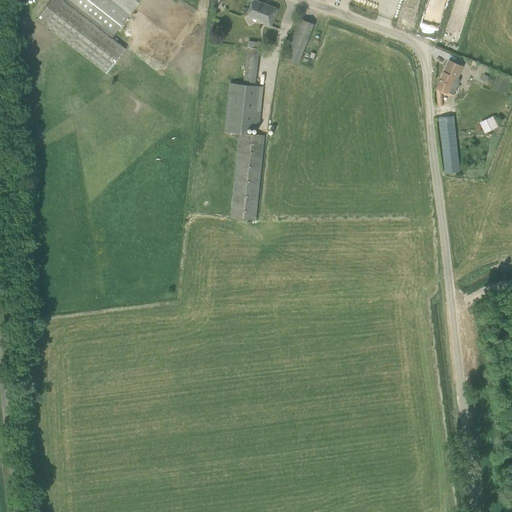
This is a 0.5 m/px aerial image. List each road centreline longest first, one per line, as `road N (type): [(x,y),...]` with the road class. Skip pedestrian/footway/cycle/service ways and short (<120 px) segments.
road 1 (unclassified): [(475,511),(428,70),(411,41),(309,0)]
road 2 (unclassified): [(19,511),(0,342)]
